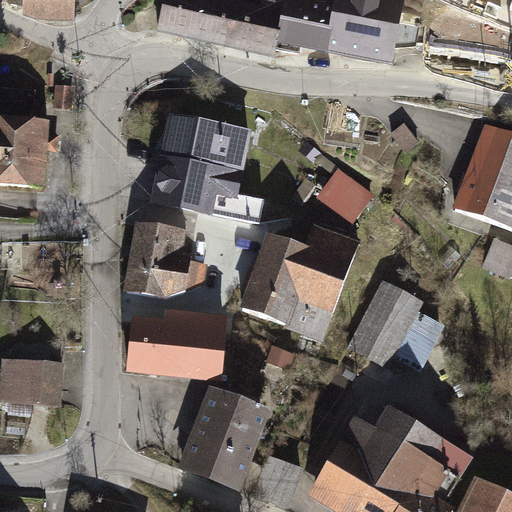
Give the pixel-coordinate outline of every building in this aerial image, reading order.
[(17,0),(17,5),(76,9),(76,0),(17,0)] [(218,45),(228,0),(226,0),(167,0),(160,33),(218,45)] [(228,0),(218,45),(276,57),(278,50),(288,0),(263,0),(262,7),(228,0)] [(295,0),(288,0),(278,50),(301,55),(302,46),(393,65),(397,44),(403,19),(406,4),(385,0),(337,0),(336,9),(295,0)] [(419,48),(424,23),(403,19),(397,44),(419,48)] [(0,184),(45,188),(50,126),(35,125),(38,92),(0,88),(0,184)] [(249,137),(175,120),(156,205),(215,218),(220,197),(235,201),(249,137)] [(407,124),(392,136),(407,153),(422,141),(407,124)] [(511,139),(486,130),(453,222),(499,238),(489,268),(511,276),(511,139)] [(376,198),(341,171),(324,194),(360,221),(376,198)] [(239,219),(259,224),(263,206),(243,201),(239,219)] [(319,230),(310,254),(314,255),(287,327),(324,341),(360,245),(319,230)] [(181,237),(142,231),(132,295),(172,301),(173,294),(185,295),(189,266),(177,264),(181,237)] [(310,254),(270,239),(243,311),(287,327),(314,255),(310,254)] [(423,304),(385,283),(349,350),(384,369),(392,355),(416,368),(437,328),(416,317),(423,304)] [(163,375),(168,325),(136,322),(131,372),(163,375)] [(168,325),(163,375),(223,381),(228,332),(168,325)] [(65,363),(5,359),(2,404),(61,409),(65,363)] [(271,412),(214,391),(184,470),(241,491),(271,412)] [(380,431),(360,418),(319,487),(360,511),(450,511),(445,509),(473,463),(391,414),(380,431)] [(303,470),(269,457),(254,496),(287,509),(303,470)] [(511,511),(511,498),(475,481),(460,511),(511,511)]
